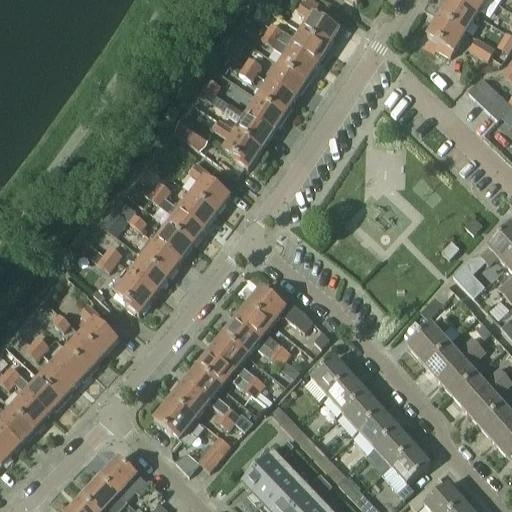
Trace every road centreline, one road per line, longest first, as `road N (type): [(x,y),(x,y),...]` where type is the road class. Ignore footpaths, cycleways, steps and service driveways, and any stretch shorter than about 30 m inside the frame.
road 1 (residential): [(499,511),(444,449),(440,431),(347,328),(247,242)]
road 2 (residential): [(412,0),(247,242)]
road 3 (residential): [(247,242),(121,397),(114,420)]
road 4 (residential): [(511,185),(403,82)]
road 5 (residential): [(114,420),(20,511)]
road 6 (residential): [(114,420),(200,511)]
